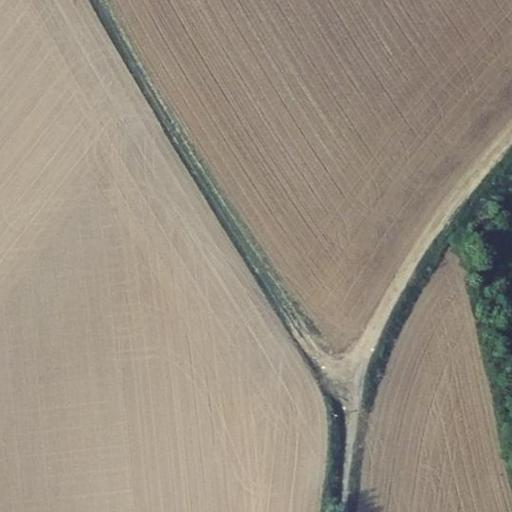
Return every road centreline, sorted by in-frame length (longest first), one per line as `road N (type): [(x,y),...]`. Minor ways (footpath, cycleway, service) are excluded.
road 1 (track): [(95,0),(300,333),(351,389)]
road 2 (track): [(351,389),(441,215),(511,128)]
